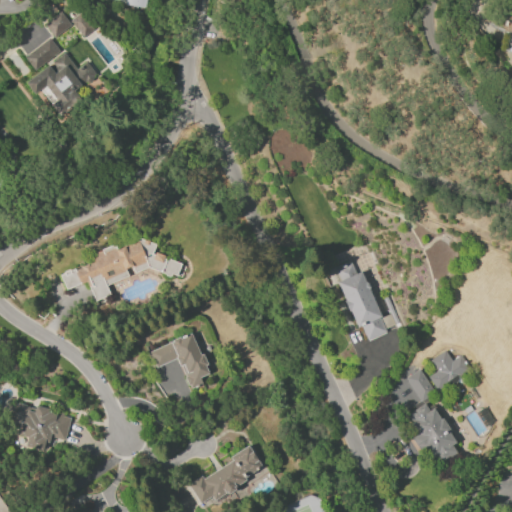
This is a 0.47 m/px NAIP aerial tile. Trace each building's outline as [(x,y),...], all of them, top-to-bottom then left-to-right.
[(44,24),(61,11),(71,25),(54,37),(44,24)] [(70,20),(80,12),(94,29),(83,37),(70,20)] [(511,32),(502,31),(506,16),(511,17),(511,32)] [(49,38),(60,51),(35,71),(24,58),(49,38)] [(93,75),(93,80),(89,82),(85,82),(74,90),(70,84),(54,97),(46,86),(34,94),(26,83),(48,66),(51,70),(57,65),(54,61),(66,52),(76,66),(86,58),(97,72),(93,75)] [(152,254),(166,260),(166,258),(181,264),(176,275),(172,274),(170,276),(148,267),(134,273),(132,267),(125,269),(128,276),(106,285),(110,295),(94,301),(86,282),(80,284),(66,290),(59,275),(64,273),(63,272),(69,270),(70,271),(74,269),(75,270),(94,262),(91,255),(114,245),(116,250),(135,242),(136,238),(155,245),(152,254)] [(335,269),(351,262),(356,273),(361,271),(381,317),(380,318),(390,314),(395,325),(385,329),(386,332),(367,341),(360,326),(357,328),(336,282),(340,281),(335,269)] [(190,334),(200,355),(202,354),(207,364),(205,366),(208,373),(199,378),(202,384),(191,389),(190,385),(188,386),(184,377),(186,377),(181,366),(180,366),(176,359),(156,368),(149,352),(173,341),(172,340),(185,335),(186,336),(190,334)] [(428,377),(437,370),(430,361),(444,350),(452,361),(460,355),(471,369),(460,377),(458,374),(458,376),(459,379),(458,381),(456,383),(454,384),(451,384),(449,383),(447,382),(437,390),(428,377)] [(419,369),(435,394),(420,403),(404,379),(419,369)] [(30,406),(29,407),(35,409),(36,405),(49,409),(48,413),(56,415),(57,412),(63,414),(62,416),(70,418),(64,441),(54,438),(55,435),(51,434),(49,444),(45,443),(42,451),(24,446),(27,438),(17,435),(19,427),(12,425),(14,416),(11,415),(14,402),(30,406)] [(424,404),(429,411),(432,408),(440,419),(441,418),(451,430),(449,432),(456,442),(452,446),(457,453),(439,467),(426,450),(422,453),(410,436),(414,434),(403,419),(424,404)] [(248,446),(261,466),(244,477),(245,480),(235,487),(234,490),(228,494),(225,493),(214,500),(211,497),(200,504),(188,485),(202,476),(204,479),(232,460),(230,457),(248,446)]
